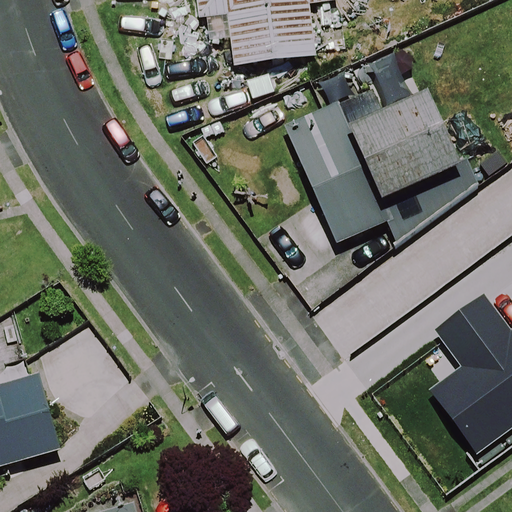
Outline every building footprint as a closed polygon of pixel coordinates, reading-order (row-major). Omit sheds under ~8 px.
[(331,8),(330,0),(186,0),(189,26),(224,21),(230,75),(312,64),(305,11),(331,8)] [(452,179),(401,59),(313,96),(322,117),(280,135),(330,252),(378,232),(370,214),(452,179)] [(511,286),(478,349),(388,433),(440,489),(511,422),(511,286)] [(0,472),(54,456),(30,372),(0,381),(0,472)] [(157,469),(162,493),(148,495),(150,511),(233,511),(233,509),(222,456),(157,469)]
